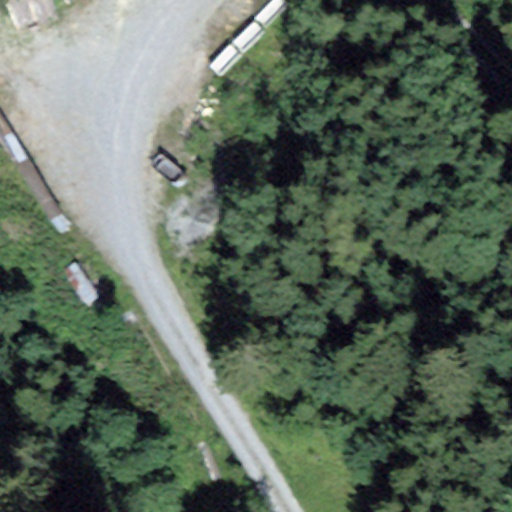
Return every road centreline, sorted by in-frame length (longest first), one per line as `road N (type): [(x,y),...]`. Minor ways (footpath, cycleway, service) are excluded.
road 1 (track): [(183,0),(118,72),(103,123),(101,170),(137,262),(283,511)]
road 2 (track): [(412,0),(511,95)]
